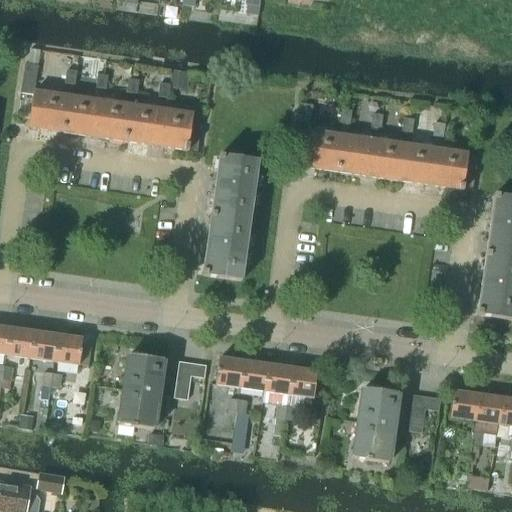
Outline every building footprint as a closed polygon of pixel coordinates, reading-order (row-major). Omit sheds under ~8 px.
[(182,0),(182,6),(194,8),(194,0),(182,0)] [(257,0),(246,0),(246,6),(247,7),(259,8),(260,0),(257,0)] [(247,7),(245,15),(258,17),(259,8),(247,7)] [(23,65),(22,74),(35,76),(36,67),(23,65)] [(67,72),(65,84),(74,85),(75,73),(67,72)] [(189,75),(171,72),(169,86),(168,89),(186,91),(189,75)] [(22,74),(21,83),(33,85),(35,76),(22,74)] [(97,77),(96,88),(105,89),(106,78),(97,77)] [(128,81),(126,93),(136,94),(137,82),(128,81)] [(21,83),(19,94),(31,96),(31,93),(32,93),(33,85),(21,83)] [(160,85),(158,98),(167,99),(168,89),(169,86),(160,85)] [(31,96),(26,129),(58,133),(63,97),(32,93),(31,93),(31,96)] [(127,106),(63,97),(58,133),(121,143),(127,106)] [(298,105),(297,114),(310,116),(311,107),(298,105)] [(189,115),(127,106),(121,143),(182,151),(182,153),(187,153),(187,152),(188,144),(189,135),(190,126),(191,116),(189,115)] [(341,111),(339,124),(350,125),(352,112),(341,111)] [(297,114),(295,123),(309,125),(310,116),(297,114)] [(191,116),(189,135),(198,136),(200,117),(191,116)] [(372,116),(370,128),(380,129),(382,117),(372,116)] [(403,120),(401,133),(411,134),(412,121),(403,120)] [(295,123),(294,134),(306,135),(307,133),(308,133),(309,125),(295,123)] [(434,124),(432,137),(442,139),(444,125),(434,124)] [(306,135),(302,168),(336,173),(341,138),(308,133),(307,133),(306,135)] [(189,135),(188,144),(197,145),(198,136),(189,135)] [(341,138),(336,173),(399,183),(404,147),(341,138)] [(188,144),(187,152),(195,153),(197,145),(188,144)] [(404,147),(399,183),(458,191),(458,192),(462,192),(464,183),(465,174),(468,156),(466,156),(404,147)] [(468,156),(465,174),(474,175),(477,158),(468,156)] [(256,164),(217,158),(208,218),(248,224),(256,164)] [(465,174),(464,183),(473,184),(474,175),(465,174)] [(464,183),(462,192),(472,193),(473,184),(464,183)] [(511,200),(492,198),(484,257),(511,261),(511,200)] [(200,278),(239,284),(248,224),(208,218),(200,278)] [(476,317),(511,322),(511,261),(484,257),(476,317)] [(8,330),(4,357),(28,360),(32,333),(8,330)] [(28,361),(53,364),(56,337),(32,333),(28,361)] [(56,337),(53,364),(77,367),(81,340),(56,337)] [(117,426),(152,431),(162,362),(127,357),(117,426)] [(214,387),(239,390),(242,363),(218,360),(214,387)] [(242,363),(239,390),(263,394),(267,367),(242,363)] [(177,364),(176,376),(185,378),(186,365),(177,364)] [(185,378),(189,378),(194,379),(195,367),(186,365),(185,378)] [(195,367),(194,379),(203,380),(204,368),(195,367)] [(267,367),(263,394),(287,397),(291,370),(267,367)] [(3,369),(1,382),(10,383),(12,370),(3,369)] [(291,370),(287,397),(312,401),(316,374),(291,370)] [(41,387),(50,389),(52,376),(43,375),(41,387)] [(52,376),(50,389),(58,390),(60,377),(52,376)] [(176,376),(174,384),(188,386),(189,378),(185,378),(176,376)] [(2,382),(1,390),(9,391),(10,383),(2,382)] [(174,384),(173,392),(186,394),(188,386),(174,384)] [(352,461),(387,465),(396,395),(361,390),(352,461)] [(173,392),(172,400),(185,402),(186,394),(173,392)] [(449,420),(473,424),(477,397),(452,394),(449,420)] [(412,397),(410,410),(419,411),(421,399),(412,397)] [(477,397),(473,424),(475,424),(473,436),(471,448),(480,450),(483,425),(497,427),(501,401),(477,397)] [(419,411),(424,411),(428,412),(430,400),(421,399),(419,411)] [(228,400),(226,413),(236,415),(238,401),(228,400)] [(430,400),(428,412),(437,413),(439,401),(430,400)] [(238,401),(236,415),(246,416),(247,403),(238,401)] [(511,402),(501,401),(497,427),(511,429),(511,402)] [(276,407),(275,420),(284,421),(285,408),(276,407)] [(285,408),(284,421),(294,422),(295,409),(285,408)] [(410,410),(409,417),(423,419),(424,411),(419,411),(410,410)] [(409,417),(408,425),(422,427),(423,419),(409,417)] [(31,420),(20,419),(19,419),(18,431),(19,431),(29,432),(31,420)] [(407,433),(421,435),(422,427),(408,425),(407,433)] [(461,447),(471,448),(473,436),(463,434),(461,447)] [(148,446),(161,448),(162,437),(149,436),(148,446)] [(458,446),(455,466),(468,468),(471,448),(461,447),(458,446)] [(60,495),(61,484),(62,479),(38,475),(36,491),(60,495)] [(0,511),(37,511),(39,503),(35,499),(27,497),(28,489),(26,489),(26,490),(1,485),(0,484),(0,511)]
